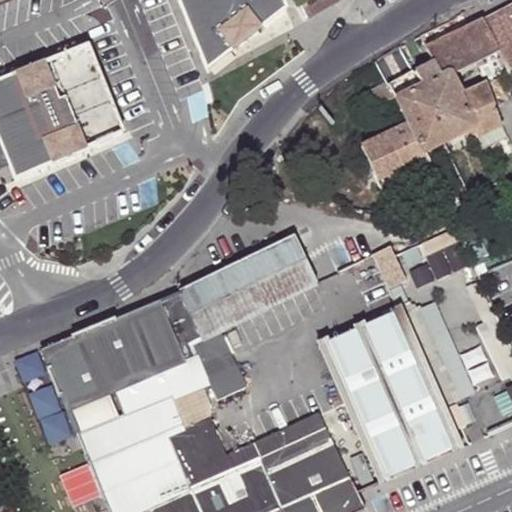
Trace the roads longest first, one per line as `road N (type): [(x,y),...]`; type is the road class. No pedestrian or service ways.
road 1 (unclassified): [(429,0),(296,88),(141,276),(59,318)]
road 2 (unclassified): [(1,345),(66,511)]
